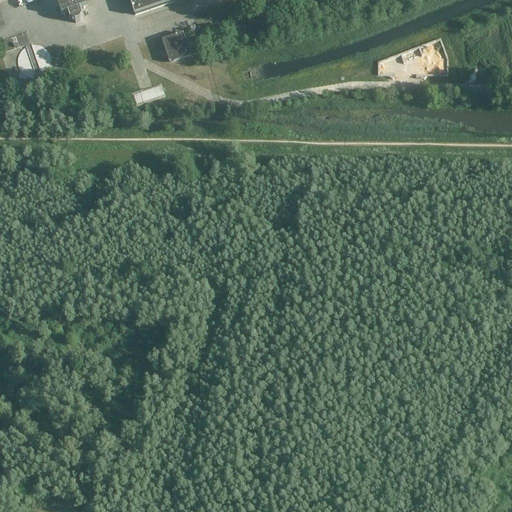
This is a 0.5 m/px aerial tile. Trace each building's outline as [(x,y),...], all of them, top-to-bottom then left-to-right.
[(129,0),(135,16),(181,0),(0,0),(0,1),(3,0),(129,0)] [(80,10),(87,8),(83,0),(65,0),(66,0),(57,3),(62,16),(68,14),(71,21),(75,24),(80,22),(83,17),(80,10)] [(191,57),(183,34),(162,42),(170,64),(191,57)] [(399,56),(379,63),(383,75),(397,71),(396,68),(402,66),(399,56)] [(165,97),(161,85),(132,94),(136,107),(165,97)]
